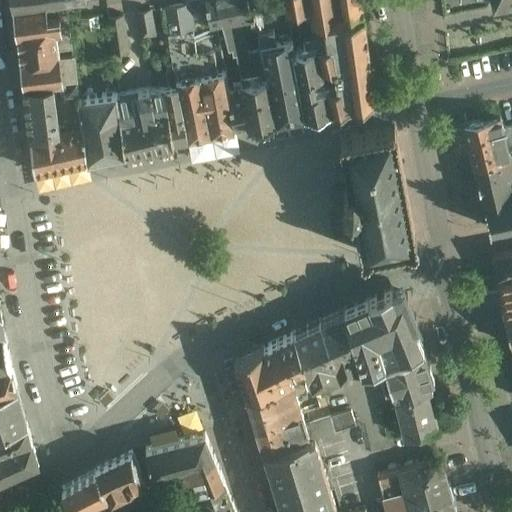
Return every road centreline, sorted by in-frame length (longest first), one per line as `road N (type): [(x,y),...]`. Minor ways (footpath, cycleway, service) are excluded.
road 1 (residential): [(0,120),(65,465)]
road 2 (residential): [(508,511),(443,243)]
road 3 (residential): [(196,353),(443,243)]
road 4 (residential): [(65,465),(196,353)]
road 5 (residential): [(256,511),(196,353)]
road 6 (residential): [(443,243),(416,106)]
